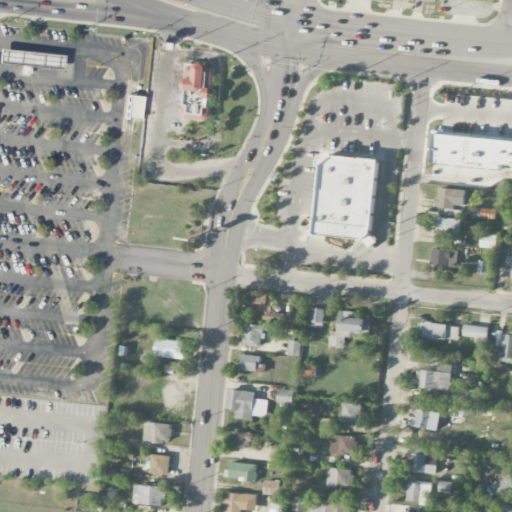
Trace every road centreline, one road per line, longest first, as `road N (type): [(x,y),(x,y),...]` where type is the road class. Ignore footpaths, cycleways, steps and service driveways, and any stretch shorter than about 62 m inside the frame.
road 1 (secondary): [(198,511),(221,268),(233,214),(275,123),(296,19)]
road 2 (residential): [(379,511),(424,68)]
road 3 (primary): [(184,23),(291,53),(511,76)]
road 4 (residential): [(511,304),(285,281)]
road 5 (primary): [(0,3),(184,23)]
road 6 (primary): [(468,38),(296,19)]
road 7 (residential): [(285,281),(124,258)]
road 8 (primary): [(260,159),(286,131),(309,75),(342,60)]
road 9 (primary): [(238,40),(265,78),(260,159)]
